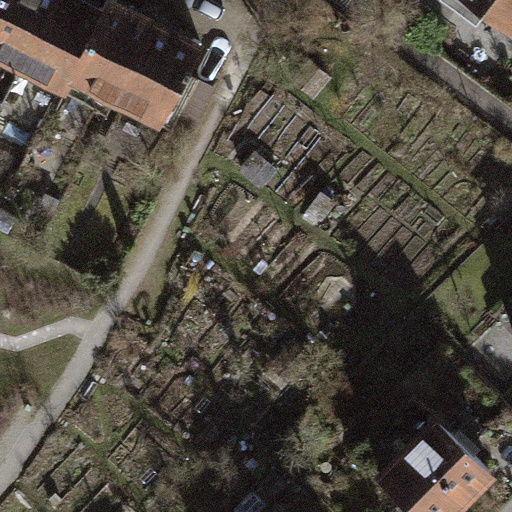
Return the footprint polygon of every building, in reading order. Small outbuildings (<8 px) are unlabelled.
[(55,0),(1,0),(0,2),(0,54),(22,65),(55,0)] [(107,9),(89,0),(55,0),(22,65),(67,90),(72,78),(107,9)] [(158,20),(118,0),(111,0),(107,9),(72,78),(116,100),(158,20)] [(511,0),(432,0),(428,6),(477,39),(486,26),(511,43),(511,0)] [(202,43),(158,20),(116,100),(161,122),(202,43)] [(344,72),(316,52),(299,75),(327,95),(344,72)] [(283,164),(264,147),(248,166),(266,182),(283,164)] [(365,472),(406,511),(462,511),(496,478),(425,410),(365,472)]
